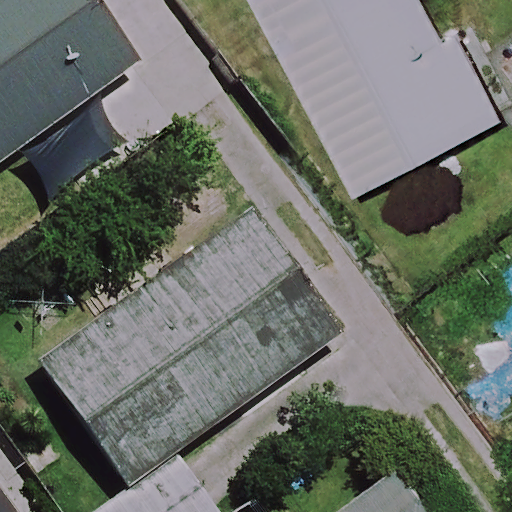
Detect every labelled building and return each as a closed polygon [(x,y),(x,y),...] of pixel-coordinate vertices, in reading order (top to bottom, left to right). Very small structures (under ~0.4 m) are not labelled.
[(0,0),(0,162),(128,72),(77,0),(0,0)] [(499,124),(432,0),(264,0),(368,194),(499,124)] [(321,348),(243,237),(31,387),(109,497),(321,348)] [(0,511),(54,511),(0,440),(0,511)] [(399,511),(379,485),(342,511),(399,511)]
